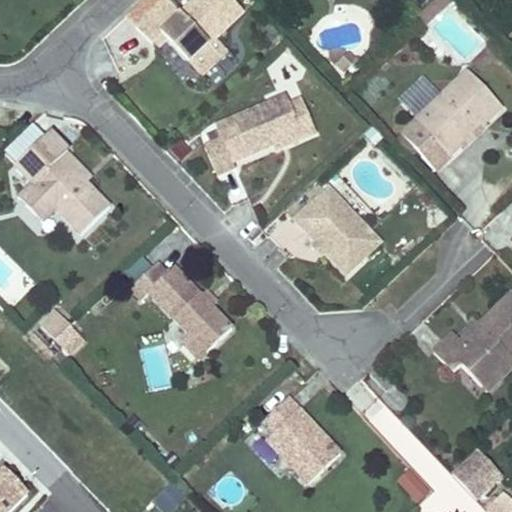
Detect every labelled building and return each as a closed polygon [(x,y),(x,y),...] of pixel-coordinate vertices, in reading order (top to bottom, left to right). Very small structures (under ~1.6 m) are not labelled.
[(167,1),(166,0),(145,0),(126,19),(137,30),(167,1)] [(197,0),(181,16),(167,1),(137,30),(152,45),(161,37),(189,65),(216,40),(243,13),(230,0),(197,0)] [(197,74),(224,49),(216,40),(189,65),(197,74)] [(345,75),(357,64),(348,55),(336,66),(345,75)] [(502,109),(467,73),(415,122),(450,159),(463,147),(459,142),(481,121),(485,126),(502,109)] [(302,134),(290,105),(286,97),(216,128),(222,141),(205,149),(217,177),(235,169),(233,164),(274,147),(302,134)] [(314,135),(299,101),(290,105),(302,134),(274,147),(276,152),(314,135)] [(463,147),(485,126),(481,121),(459,142),(463,147)] [(110,209),(86,184),(62,160),(67,155),(50,138),(16,171),(31,187),(18,200),(42,225),(56,212),(81,237),(110,209)] [(91,179),(67,155),(62,160),(86,184),(91,179)] [(380,245),(329,191),(295,223),(316,245),(320,250),(325,254),(346,277),(380,245)] [(320,250),(316,245),(312,249),(320,258),(325,254),(320,250)] [(202,298),(174,270),(167,276),(157,266),(131,291),(142,302),(149,295),(174,322),(206,356),(233,331),(212,309),(210,307),(202,298)] [(217,304),(207,293),(202,298),(210,307),(212,309),(217,304)] [(511,296),(479,327),(472,334),(462,344),(453,335),(433,354),(454,375),(461,368),(481,388),(493,377),(504,377),(511,369),(511,296)] [(70,328),(56,313),(41,328),(55,342),(70,328)] [(472,334),(479,327),(474,321),(467,328),(472,334)] [(206,356),(174,322),(167,329),(199,363),(206,356)] [(85,343),(70,328),(55,342),(69,358),(85,343)] [(504,377),(493,377),(481,388),(487,394),(504,377)] [(325,446),(319,439),(322,436),(288,400),(262,424),(273,436),(266,442),(309,486),(342,455),(329,442),(325,446)] [(329,442),(322,436),(319,439),(325,446),(329,442)] [(473,502),(500,479),(478,453),(451,476),(473,502)] [(396,481),(416,507),(432,495),(412,469),(396,481)] [(0,511),(19,511),(30,502),(3,473),(0,475),(0,511)] [(158,511),(174,511),(185,501),(170,488),(153,507),(158,511)] [(511,511),(511,502),(504,495),(487,511),(511,511)]
